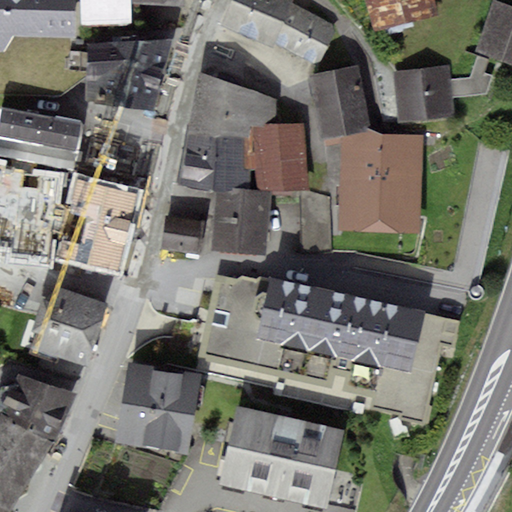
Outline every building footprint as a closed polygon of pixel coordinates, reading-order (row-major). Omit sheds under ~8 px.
[(76,42),(75,0),(0,0),(0,55),(5,56),(15,40),(76,42)] [(127,0),(80,0),(82,25),(129,23),(127,0)] [(295,0),(233,0),(222,28),(273,52),(276,47),(318,68),(335,37),(332,25),(294,5),(295,0)] [(432,0),(365,0),(372,30),(437,16),(432,0)] [(453,118),(451,100),(489,97),(496,62),(511,67),(511,8),(497,3),(478,55),(472,80),(450,82),(449,69),(396,73),(400,122),(453,118)] [(173,39),(88,44),(86,103),(157,114),(173,39)] [(360,71),(311,81),(324,144),(345,139),(373,134),(360,71)] [(258,92),(199,72),(188,131),(255,138),(253,128),(266,128),(266,124),(277,124),(275,100),(258,92)] [(0,143),(81,157),(87,121),(0,106),(0,143)] [(253,128),(255,138),(257,170),(258,190),(311,194),(304,124),(277,124),(266,124),(266,128),(253,128)] [(255,138),(188,131),(182,188),(220,191),(250,190),(250,171),(257,170),(255,138)] [(373,134),(345,139),(340,232),(420,234),(424,136),(373,134)] [(52,257),(71,177),(0,159),(0,236),(10,239),(8,246),(52,257)] [(139,194),(77,179),(57,258),(120,273),(139,194)] [(250,190),(220,191),(215,252),(268,259),(270,193),(250,190)] [(205,226),(164,221),(160,250),(201,255),(205,226)] [(462,320),(216,267),(193,370),(276,388),(274,395),(365,414),(366,409),(400,416),(399,420),(425,426),(442,347),(455,350),(462,320)] [(54,306),(44,303),(28,352),(87,371),(107,308),(59,293),(54,306)] [(204,379),(129,366),(115,442),(188,454),(204,379)] [(78,397),(30,382),(23,395),(10,391),(3,407),(7,409),(1,419),(54,445),(78,397)] [(327,511),(346,432),(237,408),(219,488),(327,511)] [(0,511),(14,511),(54,445),(1,419),(0,420),(0,511)]
